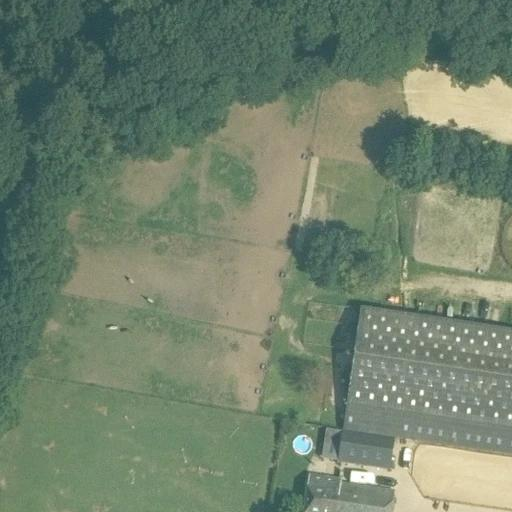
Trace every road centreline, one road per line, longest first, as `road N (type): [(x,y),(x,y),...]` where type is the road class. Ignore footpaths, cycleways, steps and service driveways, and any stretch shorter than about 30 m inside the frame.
road 1 (track): [(153,74),(271,12),(341,0)]
road 2 (track): [(0,165),(153,74)]
